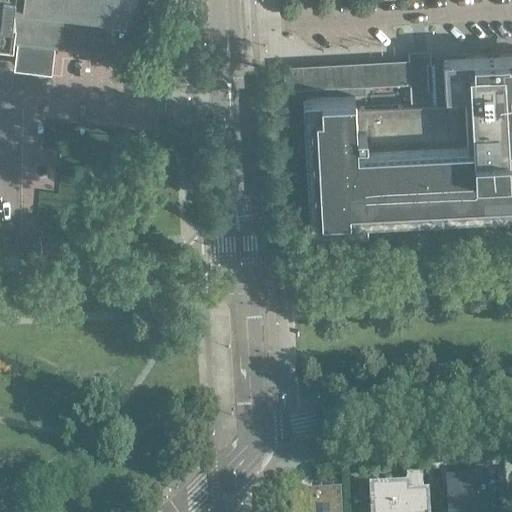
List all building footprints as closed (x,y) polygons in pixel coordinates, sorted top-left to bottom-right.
[(0,0),(0,33),(127,49),(139,10),(141,0),(0,0)] [(511,205),(511,52),(483,54),(464,55),(464,58),(444,59),(430,60),(431,92),(413,93),(414,109),(410,109),(410,104),(355,107),(354,95),(305,98),(312,228),(350,226),(350,214),(511,205)] [(500,511),(497,511),(496,479),(498,479),(497,477),(496,477),(495,464),(474,466),(475,485),(446,487),(447,511),(508,511),(500,511)] [(427,511),(427,497),(422,497),(421,474),(405,475),(406,489),(368,491),(369,511),(427,511)] [(339,511),(339,501),(339,497),(288,500),(288,511),(339,511)]
